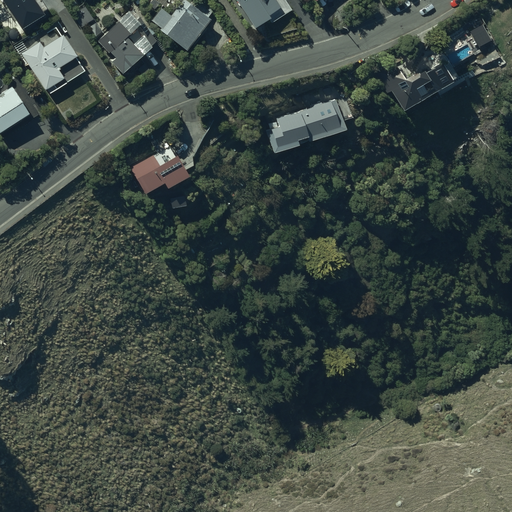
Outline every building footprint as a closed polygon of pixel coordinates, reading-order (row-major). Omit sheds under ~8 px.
[(161,9),(150,23),(187,51),(210,21),(208,19),(215,9),(203,0),(194,0),(191,5),(184,0),(183,0),(171,17),(161,9)] [(234,0),(253,30),(268,20),(271,25),(291,12),(282,0),(234,0)] [(506,0),(503,0),(488,11),(492,18),(510,5),(506,0)] [(80,6),(70,13),(78,25),(88,18),(80,6)] [(128,14),(118,22),(97,42),(113,60),(110,63),(122,76),(156,42),(139,16),(135,20),(128,14)] [(40,43),(21,55),(48,97),(87,72),(63,35),(43,48),(40,43)] [(394,62),(375,72),(387,94),(391,91),(403,112),(440,93),(429,72),(424,75),(423,71),(404,81),(394,62)] [(0,135),(29,117),(11,87),(0,94),(0,135)] [(345,132),(334,97),(275,116),(278,126),(265,130),(274,156),(345,132)] [(157,154),(129,168),(145,197),(165,187),(168,193),(189,181),(177,159),(175,159),(166,141),(154,148),(157,154)]
